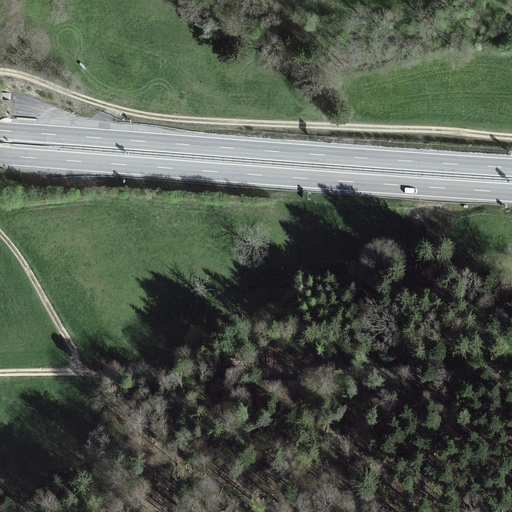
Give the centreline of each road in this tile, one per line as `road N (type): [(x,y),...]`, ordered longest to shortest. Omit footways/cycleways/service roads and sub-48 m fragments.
road 1 (track): [(511,138),(155,120),(0,77)]
road 2 (motorway): [(0,154),(511,191)]
road 3 (motorway): [(511,167),(0,130)]
road 4 (track): [(0,378),(93,370),(360,381),(511,376)]
road 5 (track): [(0,235),(36,283),(83,373)]
